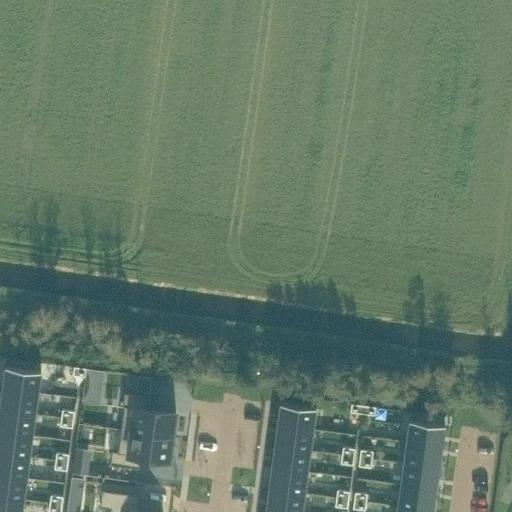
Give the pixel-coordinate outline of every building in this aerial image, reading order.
[(4,386),(40,391),(43,368),(7,364),(4,386)] [(74,365),(73,374),(85,375),(86,367),(74,365)] [(37,413),(40,391),(4,386),(1,408),(37,413)] [(121,389),(118,406),(134,408),(131,429),(176,435),(177,425),(176,425),(177,413),(150,409),(152,394),(121,389)] [(278,424),(314,429),(317,406),(281,401),(278,424)] [(352,402),(351,410),(363,412),(364,404),(352,402)] [(364,404),(363,412),(375,414),(376,406),(364,404)] [(0,429),(34,434),(37,413),(1,408),(0,414),(0,429)] [(62,408),(61,417),(73,418),(75,410),(62,408)] [(61,417),(60,425),(72,426),(73,418),(61,417)] [(406,441),(442,446),(445,424),(409,418),(406,441)] [(311,451),(314,429),(278,424),(275,445),(311,451)] [(0,451),(31,456),(34,434),(0,429),(0,451)] [(113,448),(110,465),(142,469),(144,454),(171,458),(173,447),(172,447),(173,446),(174,446),(176,435),(131,429),(128,451),(113,448)] [(439,467),(442,446),(406,441),(403,462),(439,467)] [(308,472),(311,451),(275,445),(272,467),(308,472)] [(343,446),(342,454),(354,456),(355,447),(343,446)] [(361,448),(360,456),(372,458),(373,450),(361,448)] [(0,473),(28,477),(31,456),(0,451),(0,473)] [(57,451),(56,459),(68,461),(69,453),(57,451)] [(342,454),(341,462),(353,464),(354,456),(342,454)] [(360,456),(359,464),(371,466),(372,458),(360,456)] [(56,459),(55,467),(67,469),(68,461),(56,459)] [(436,488),(439,467),(403,462),(401,484),(436,488)] [(305,493),(308,472),(272,467),(269,488),(305,493)] [(0,494),(25,498),(28,477),(0,473),(0,494)] [(72,477),(69,498),(81,500),(84,478),(72,477)] [(434,510),(436,488),(401,484),(398,505),(434,510)] [(284,511),(302,511),(305,493),(269,488),(267,510),(284,511)] [(102,489),(100,506),(110,507),(109,511),(162,511),(139,509),(141,494),(102,489)] [(338,489),(336,497),(349,498),(350,490),(338,489)] [(355,491),(354,499),(366,501),(367,493),(355,491)] [(0,511),(22,511),(25,498),(0,494),(0,511)] [(51,494),(50,502),(62,504),(63,496),(51,494)] [(336,497),(335,505),(347,506),(349,498),(336,497)] [(354,499),(353,507),(365,509),(366,501),(354,499)] [(50,502),(49,510),(61,511),(62,504),(50,502)]
